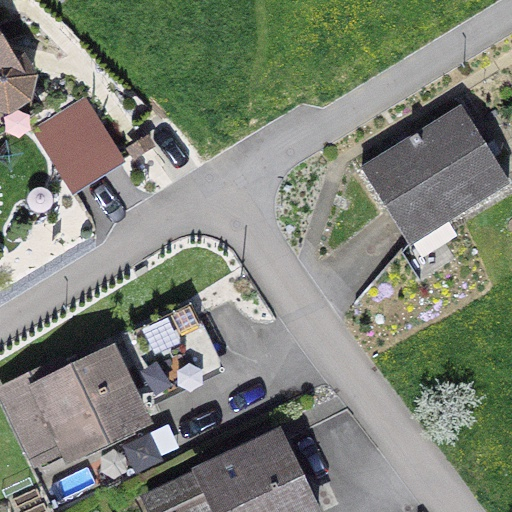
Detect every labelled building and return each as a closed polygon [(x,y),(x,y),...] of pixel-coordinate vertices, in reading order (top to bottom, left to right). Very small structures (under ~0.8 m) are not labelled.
[(0,51),(0,112),(27,97),(0,51)] [(83,105),(40,130),(75,190),(119,164),(83,105)] [(457,110),(358,172),(405,248),(505,186),(457,110)] [(146,396),(214,363),(187,306),(118,339),(146,396)] [(66,457),(138,423),(107,359),(64,380),(57,367),(1,394),(33,462),(61,448),(66,457)] [(308,511),(276,444),(144,507),(146,511),(308,511)]
